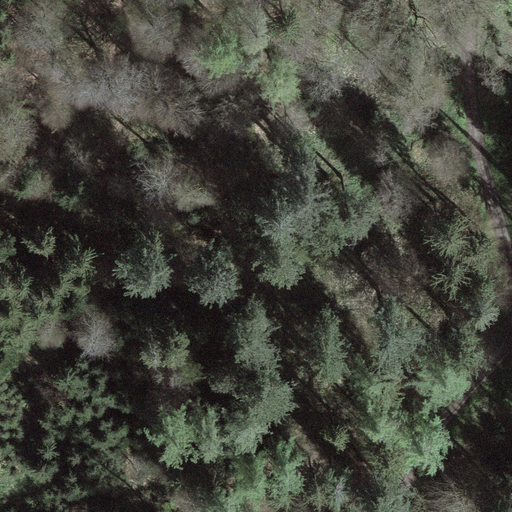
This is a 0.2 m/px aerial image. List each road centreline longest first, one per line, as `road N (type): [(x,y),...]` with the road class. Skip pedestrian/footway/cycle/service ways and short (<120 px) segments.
road 1 (track): [(511,265),(470,109),(474,0)]
road 2 (track): [(511,335),(446,413),(398,511)]
